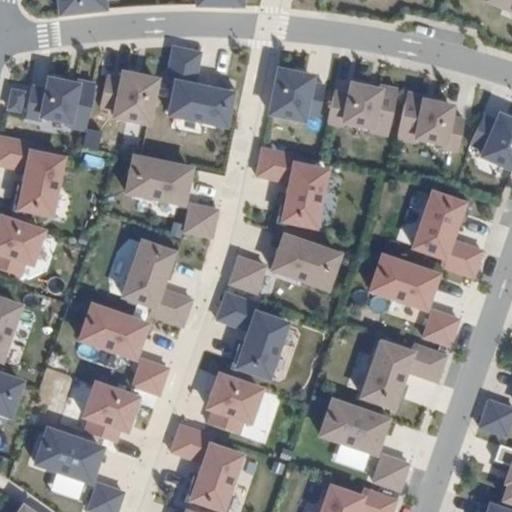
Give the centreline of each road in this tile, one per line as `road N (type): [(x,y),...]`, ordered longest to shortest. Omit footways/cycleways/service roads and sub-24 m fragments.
road 1 (residential): [(269,26),(224,267),(136,511)]
road 2 (residential): [(422,511),(511,252)]
road 3 (residential): [(0,43),(124,26),(269,26)]
road 4 (residential): [(269,26),(449,54),(511,75)]
